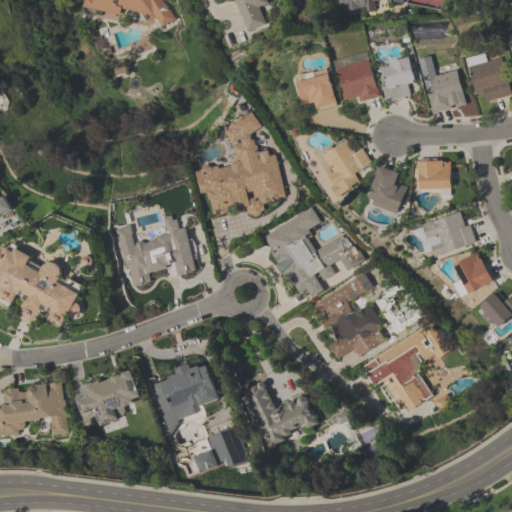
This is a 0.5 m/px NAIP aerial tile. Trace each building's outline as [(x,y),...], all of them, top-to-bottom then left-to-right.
[(166,0),(87,0),(86,12),(119,16),(120,16),(164,22),(166,0)] [(238,0),(244,32),(264,28),(261,8),(267,6),(266,0),(238,0)] [(406,1),(405,0),(337,0),(341,18),(377,11),(376,7),(406,1)] [(511,94),(503,58),(488,61),(487,54),(466,59),(475,95),(485,93),(487,102),(511,96),(511,94)] [(379,97),(369,57),(335,65),(345,105),(379,97)] [(378,65),(385,103),(411,98),(408,86),(417,84),(412,58),(378,65)] [(430,114),(455,109),(453,98),(464,96),(459,72),(438,76),(437,69),(423,71),(430,114)] [(338,106),(329,73),(296,82),(303,106),(314,102),(316,112),(338,106)] [(235,162),(195,171),(200,194),(208,192),(213,216),(242,210),(244,217),(265,212),(263,204),(286,199),(276,154),(261,157),(252,120),(227,125),(235,162)] [(341,197),(361,186),(354,174),(372,165),(363,150),(354,155),(347,142),(320,157),(341,197)] [(417,161),(417,192),(452,192),(452,161),(417,161)] [(367,205),(399,215),(407,188),(396,185),(400,174),(379,167),(367,205)] [(0,220),(1,221),(0,215),(0,212),(10,212),(9,198),(0,199),(0,220)] [(263,234),(295,296),(307,290),(311,298),(324,291),(320,282),(335,274),(331,266),(341,261),(347,272),(362,264),(347,234),(316,249),(307,230),(320,224),(312,209),(263,234)] [(423,224),(433,258),(476,245),(466,211),(423,224)] [(129,289),(151,284),(149,273),(176,267),(178,274),(196,270),(187,226),(178,228),(176,216),(164,218),(167,236),(134,243),(130,225),(116,228),(129,289)] [(18,317),(36,325),(39,318),(42,318),(65,328),(71,315),(79,314),(81,311),(80,299),(85,287),(70,279),(63,280),(62,266),(47,260),(42,271),(29,264),(33,256),(13,247),(0,248),(0,288),(0,289),(0,301),(3,301),(11,304),(17,304),(22,291),(24,305),(18,317)] [(452,265),(464,296),(494,284),(481,253),(452,265)] [(312,305),(341,358),(352,352),(356,359),(380,346),(355,299),(367,292),(360,279),(312,305)] [(511,318),(511,317),(497,328),(492,321),(488,325),(480,316),(484,312),(479,306),(497,292),(505,301),(511,294),(511,318)] [(366,366),(398,417),(433,396),(417,370),(448,351),(433,325),(366,366)] [(174,423),(199,414),(193,400),(217,391),(209,367),(200,370),(197,362),(168,372),(171,381),(160,384),(174,423)] [(85,385),(88,398),(76,402),(83,423),(96,418),(99,427),(120,420),(116,409),(143,401),(133,371),(85,385)] [(0,389),(0,390),(3,414),(0,414),(0,436),(24,434),(22,423),(50,420),(52,436),(69,435),(63,383),(0,389)] [(307,396),(275,409),(265,384),(244,393),(267,447),(319,425),(307,396)] [(239,427),(207,438),(218,470),(250,460),(239,427)]
